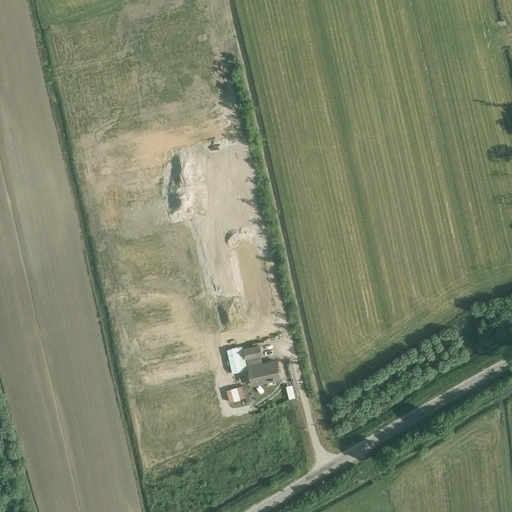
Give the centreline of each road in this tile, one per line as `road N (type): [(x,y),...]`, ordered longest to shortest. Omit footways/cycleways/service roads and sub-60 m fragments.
road 1 (tertiary): [(511,362),(258,511)]
road 2 (unknown): [(334,466),(285,328),(186,341)]
